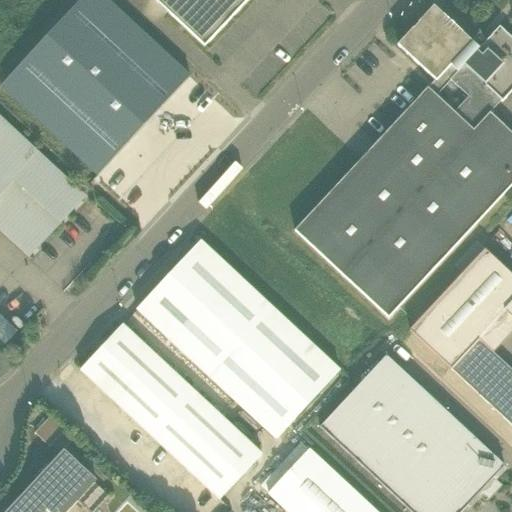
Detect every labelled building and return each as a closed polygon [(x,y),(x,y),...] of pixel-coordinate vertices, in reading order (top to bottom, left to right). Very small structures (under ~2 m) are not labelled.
[(104,0),(81,0),(0,87),(97,178),(189,78),(104,0)] [(0,0),(0,50),(46,0),(0,0)] [(152,0),(204,48),(248,0),(152,0)] [(435,82),(436,83),(450,67),(471,44),(472,44),(433,8),(397,47),(435,82)] [(511,40),(499,28),(478,51),(476,53),(482,58),(487,52),(502,67),(484,86),(463,67),(457,73),(458,74),(450,82),(468,99),(454,114),(473,132),(489,114),(501,102),(502,103),(511,91),(511,40)] [(471,44),(450,67),(457,73),(463,67),(484,86),(502,67),(487,52),(482,58),(476,53),(478,51),(471,44)] [(427,90),(436,98),(450,82),(458,74),(457,73),(450,67),(436,83),(435,82),(427,90)] [(468,99),(450,82),(436,98),(454,114),(468,99)] [(511,186),(511,135),(489,114),(473,132),(454,114),(436,98),(427,90),(294,233),(388,320),(511,186)] [(0,120),(0,230),(29,257),(83,198),(0,120)] [(339,372),(200,243),(136,312),(275,441),(339,372)] [(450,370),(511,427),(511,372),(493,355),(478,342),(504,313),(511,320),(511,277),(484,252),(409,332),(450,370)] [(478,342),(493,355),(511,334),(511,320),(504,313),(478,342)] [(0,342),(3,346),(17,331),(0,315),(0,342)] [(261,456),(122,327),(80,372),(219,501),(261,456)] [(320,429),(408,511),(462,511),(504,467),(386,358),(320,429)] [(35,434),(49,448),(65,431),(51,417),(35,434)] [(260,488),(268,496),(309,452),(300,444),(260,488)] [(7,511),(45,511),(67,511),(96,482),(63,452),(7,511)] [(268,496),(285,511),(373,511),(309,452),(268,496)]
